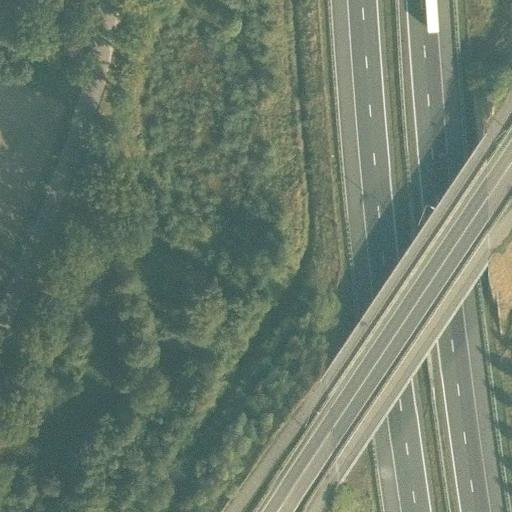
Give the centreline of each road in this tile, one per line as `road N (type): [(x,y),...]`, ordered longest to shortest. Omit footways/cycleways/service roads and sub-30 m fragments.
road 1 (motorway): [(363,0),(415,511)]
road 2 (motorway): [(475,511),(437,192),(427,0)]
road 3 (secondary): [(279,511),(511,162)]
road 4 (unclassified): [(0,305),(96,78),(109,0)]
